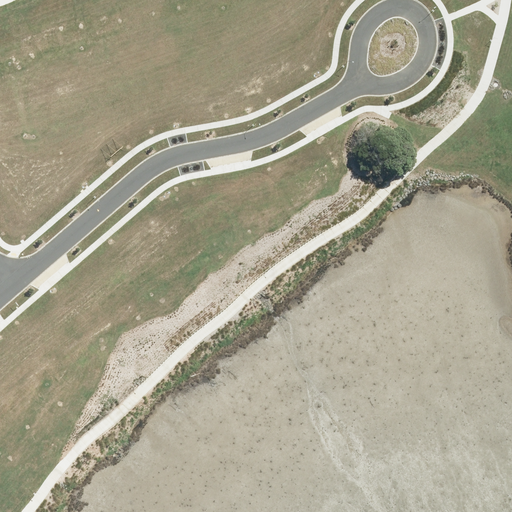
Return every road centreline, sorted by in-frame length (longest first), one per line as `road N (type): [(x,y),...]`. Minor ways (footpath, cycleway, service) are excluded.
road 1 (residential): [(348,89),(302,122),(151,163),(12,292)]
road 2 (residential): [(348,89),(363,38),(393,8),(418,16),(429,47),(404,80),(367,86)]
